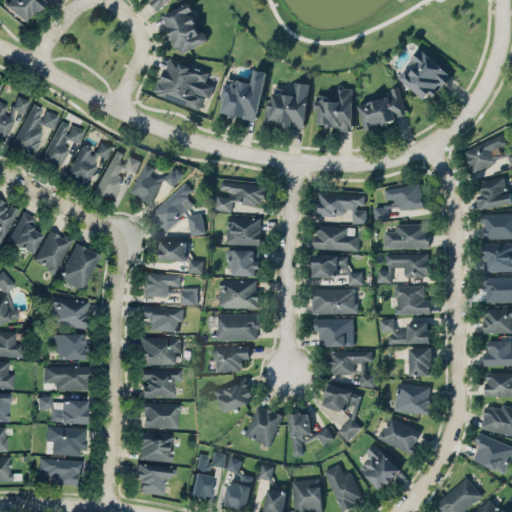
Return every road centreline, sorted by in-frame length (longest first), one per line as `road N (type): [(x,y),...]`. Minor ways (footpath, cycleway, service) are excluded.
road 1 (tertiary): [(505,0),(498,60),(478,98),(436,143),(377,161),(299,163),(195,140),(0,39)]
road 2 (residential): [(394,511),(436,469),(461,399),(464,199),(436,143)]
road 3 (residential): [(126,223),(103,504)]
road 4 (residential): [(39,61),(74,8),(116,2),(141,28),(147,48),(119,105)]
road 5 (residential): [(299,163),(287,272),(290,368)]
road 6 (residential): [(0,498),(167,511)]
road 7 (residential): [(0,159),(126,223)]
